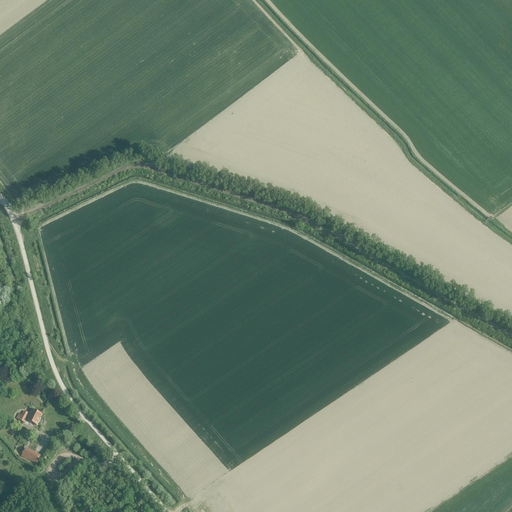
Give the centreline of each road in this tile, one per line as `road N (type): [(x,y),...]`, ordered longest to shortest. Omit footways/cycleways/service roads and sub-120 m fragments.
road 1 (track): [(511,338),(292,216),(148,169),(120,170),(14,222)]
road 2 (unclassified): [(167,511),(61,385),(1,199)]
